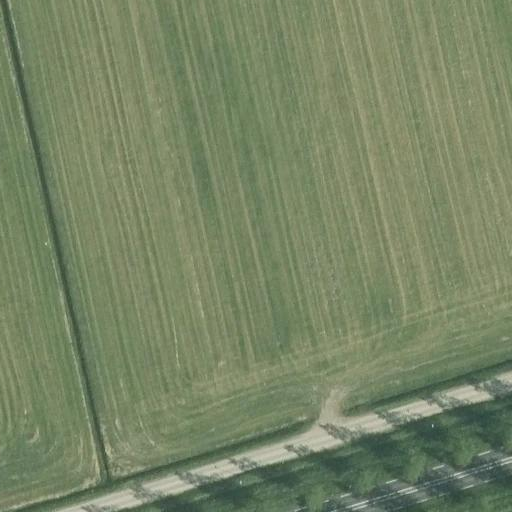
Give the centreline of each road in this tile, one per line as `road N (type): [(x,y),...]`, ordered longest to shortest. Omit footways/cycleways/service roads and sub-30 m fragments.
road 1 (unclassified): [(133,511),(511,394)]
road 2 (primary): [(334,511),(511,458)]
